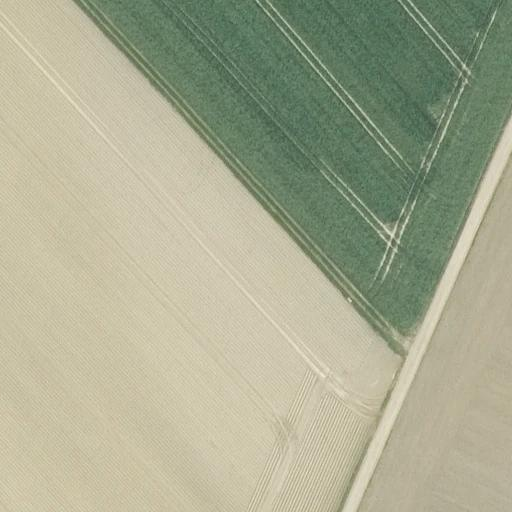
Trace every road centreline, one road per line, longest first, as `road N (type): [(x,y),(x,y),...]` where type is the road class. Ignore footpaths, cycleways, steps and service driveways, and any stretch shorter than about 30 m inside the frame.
road 1 (track): [(414,356),(85,0)]
road 2 (track): [(511,150),(348,511)]
